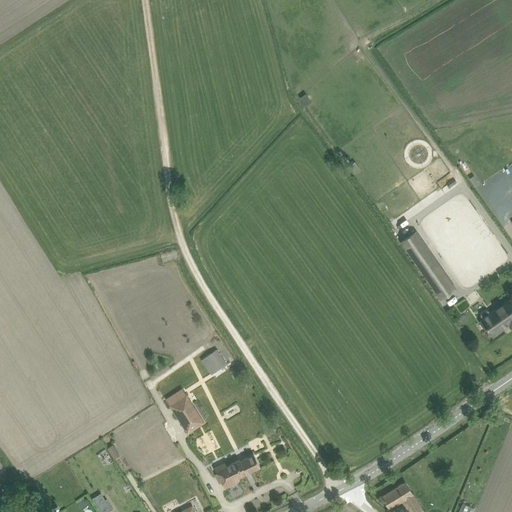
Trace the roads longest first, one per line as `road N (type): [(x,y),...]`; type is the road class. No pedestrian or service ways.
road 1 (track): [(142,0),(176,232),(338,489)]
road 2 (tertiary): [(338,489),(511,377)]
